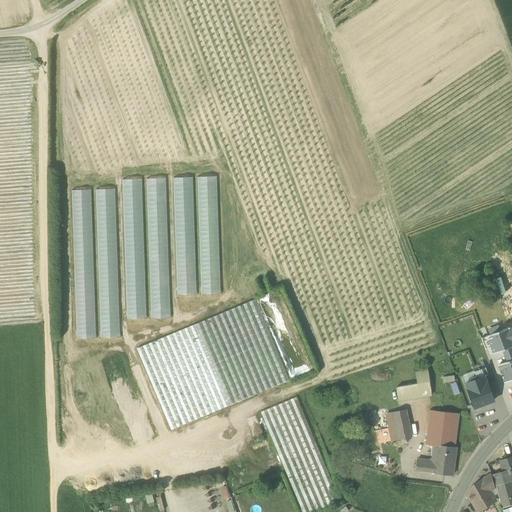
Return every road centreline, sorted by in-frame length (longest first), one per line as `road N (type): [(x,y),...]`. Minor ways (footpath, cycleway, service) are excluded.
road 1 (track): [(31,0),(39,29),(52,511)]
road 2 (unknown): [(468,483),(415,467),(406,396)]
